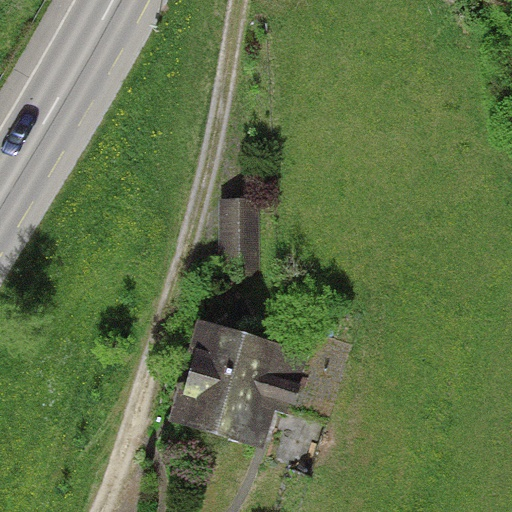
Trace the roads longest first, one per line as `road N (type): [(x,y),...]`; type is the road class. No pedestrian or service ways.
road 1 (residential): [(242,0),(214,179),(180,306),(104,511)]
road 2 (secondary): [(114,0),(0,201)]
